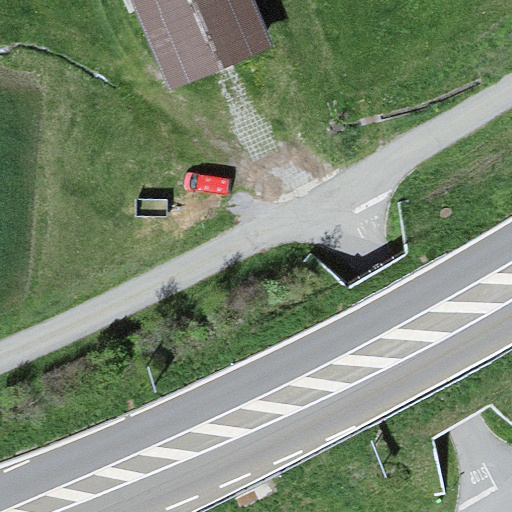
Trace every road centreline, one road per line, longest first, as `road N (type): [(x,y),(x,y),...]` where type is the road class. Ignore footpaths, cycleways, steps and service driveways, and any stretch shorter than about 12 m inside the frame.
road 1 (primary): [(28,511),(241,419),(511,280)]
road 2 (unclassified): [(0,358),(339,195)]
road 3 (residential): [(339,195),(507,511)]
road 4 (unclassified): [(339,195),(511,87)]
